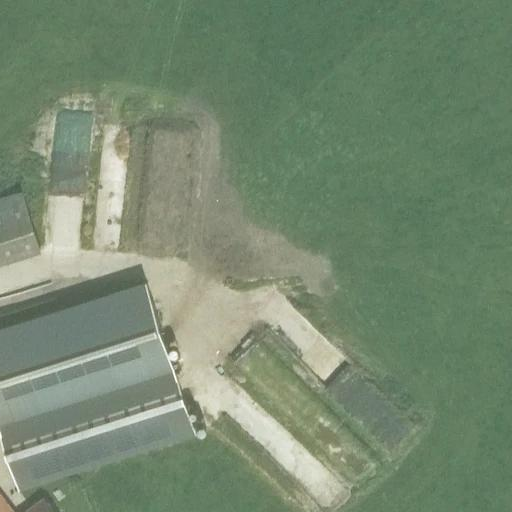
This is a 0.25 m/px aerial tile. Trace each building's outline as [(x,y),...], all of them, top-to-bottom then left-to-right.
[(0,186),(0,265),(49,253),(35,199),(24,201),(19,181),(0,186)] [(0,328),(0,426),(20,488),(195,432),(147,281),(0,328)] [(310,309),(284,333),(389,443),(414,418),(310,309)] [(299,485),(336,510),(351,488),(315,463),(299,485)] [(0,511),(55,511),(44,496),(23,511),(15,511),(0,491),(0,511)]
